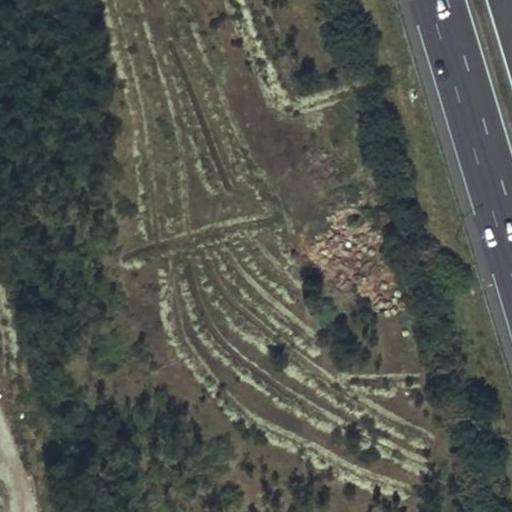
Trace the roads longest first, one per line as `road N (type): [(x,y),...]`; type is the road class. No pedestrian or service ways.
road 1 (motorway): [(354,0),(397,511)]
road 2 (tertiary): [(142,511),(0,180)]
road 3 (tertiary): [(0,249),(64,511)]
road 4 (motorway): [(439,0),(511,240)]
road 5 (track): [(209,0),(313,227)]
